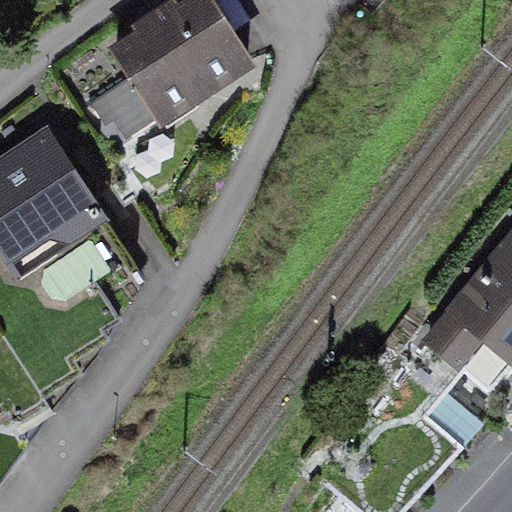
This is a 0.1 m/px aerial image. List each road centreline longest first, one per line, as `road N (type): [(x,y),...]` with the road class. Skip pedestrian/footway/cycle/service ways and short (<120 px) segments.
road 1 (residential): [(18,511),(203,258),(293,81),(303,35),(290,0)]
road 2 (residential): [(125,0),(0,98)]
